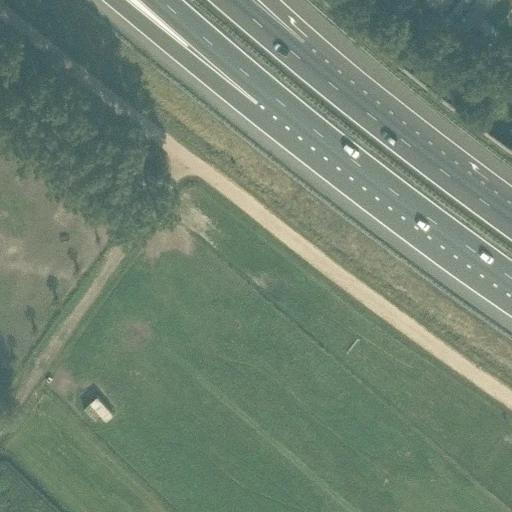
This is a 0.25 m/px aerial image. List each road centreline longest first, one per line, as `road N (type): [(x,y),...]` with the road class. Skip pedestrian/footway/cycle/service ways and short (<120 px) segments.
road 1 (track): [(511,389),(188,154),(2,0)]
road 2 (track): [(188,154),(0,421)]
road 3 (motorway): [(268,91),(511,279)]
road 4 (motorway): [(511,224),(296,57)]
road 5 (motorway): [(131,0),(268,91)]
road 6 (motorway): [(156,0),(268,91)]
